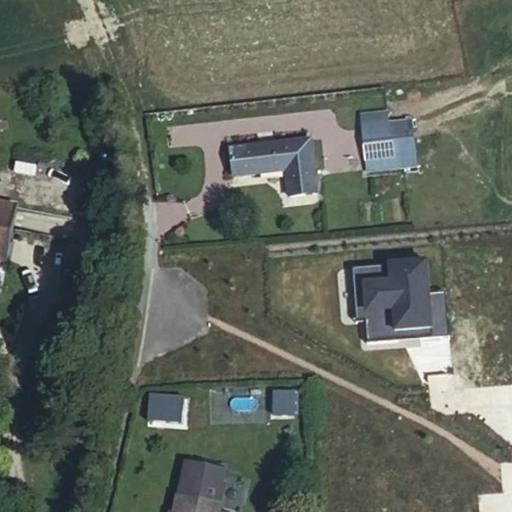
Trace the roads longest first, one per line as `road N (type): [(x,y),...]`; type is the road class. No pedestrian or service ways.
road 1 (residential): [(87,511),(154,193)]
road 2 (track): [(154,193),(77,0)]
